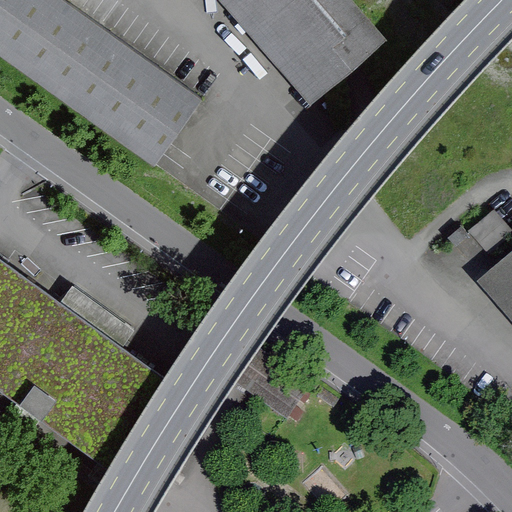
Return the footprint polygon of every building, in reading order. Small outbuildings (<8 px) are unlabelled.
[(0,0),(0,53),(154,164),(202,97),(67,0),(0,0)] [(219,0),(306,106),(379,46),(341,0),(219,0)] [(490,212),(469,230),(488,252),(509,234),(490,212)] [(511,322),(511,251),(477,282),(511,322)] [(204,405),(0,258),(0,382),(145,487),(204,405)] [(214,363),(212,365),(286,418),(307,389),(233,336),(231,339),(225,335),(208,359),(214,363)]
